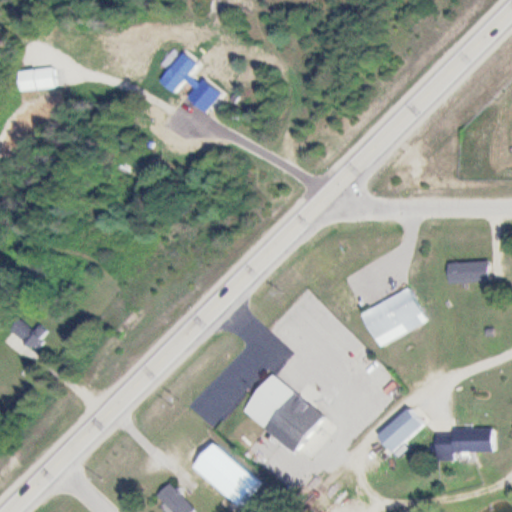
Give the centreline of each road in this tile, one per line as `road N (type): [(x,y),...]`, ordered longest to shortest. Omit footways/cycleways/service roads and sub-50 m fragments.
road 1 (primary): [(15,511),(511,10)]
road 2 (residential): [(318,208),(511,207)]
